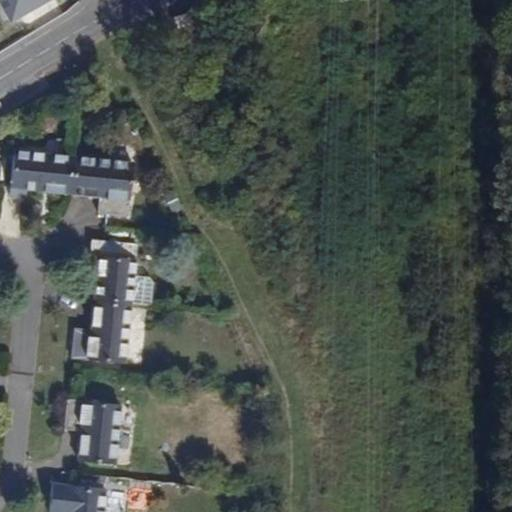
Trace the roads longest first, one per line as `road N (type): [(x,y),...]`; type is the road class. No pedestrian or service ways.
road 1 (residential): [(32,267),(11,511)]
road 2 (residential): [(128,0),(0,79)]
